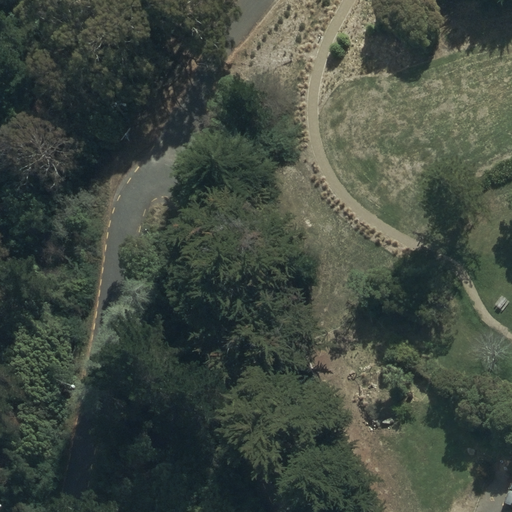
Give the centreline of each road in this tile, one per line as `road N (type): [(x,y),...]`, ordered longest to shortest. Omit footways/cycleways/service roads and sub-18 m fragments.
road 1 (residential): [(172,177),(195,182),(211,205),(270,446),(299,511)]
road 2 (residential): [(172,177),(141,190),(127,213),(74,511)]
